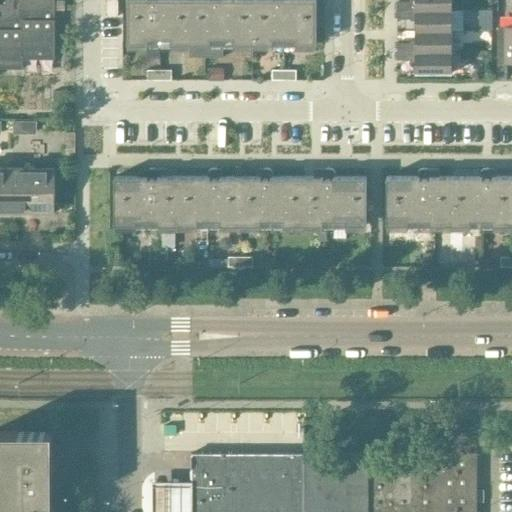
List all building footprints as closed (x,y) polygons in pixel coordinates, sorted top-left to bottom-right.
[(53,59),(53,0),(35,0),(22,0),(4,0),(4,10),(0,9),(0,68),(22,69),(22,59),(53,59)] [(117,0),(105,0),(106,16),(118,16),(117,0)] [(126,0),(127,44),(148,44),(148,39),(170,39),(170,44),(189,44),(189,0),(126,0)] [(189,0),(189,44),(189,57),(222,57),(222,39),(232,39),(232,44),(253,44),(252,0),(189,0)] [(252,0),(253,44),(273,44),(273,39),(295,39),(295,44),(316,44),(315,0),(252,0)] [(450,0),(414,0),(414,1),(396,1),(396,10),(451,10),(450,0)] [(451,10),(396,10),(396,18),(414,18),(414,31),(451,30),(451,10)] [(511,26),(496,27),(496,72),(506,72),(506,63),(511,63),(511,26)] [(451,30),(414,31),(414,43),(396,43),(396,52),(451,51),(451,30)] [(451,51),(396,52),(396,60),(414,60),(414,73),(451,73),(451,51)] [(159,70),(147,69),(147,80),(159,80),(159,70)] [(171,70),(159,70),(159,80),(171,80),(171,70)] [(271,80),(283,80),(284,70),(272,70),(271,80)] [(296,70),(284,70),(283,80),(296,80),(296,70)] [(64,91),(53,91),(53,113),(64,113),(64,91)] [(54,168),(0,168),(0,211),(54,212),(54,168)] [(159,169),(151,168),(149,169),(148,169),(147,170),(146,171),(145,172),(145,173),(145,177),(114,177),(114,225),(135,225),(135,220),(145,220),(145,225),(171,225),(172,177),(159,177),(159,169)] [(221,168),(213,168),(212,169),(211,169),(210,169),(209,170),(209,171),(208,172),(208,173),(208,177),(172,177),(171,225),(198,225),(198,220),(219,220),(219,225),(239,225),(240,176),(222,176),(221,168)] [(269,169),(268,169),(258,168),(258,176),(240,176),(239,225),(261,225),(261,220),(282,220),(282,225),(308,225),(309,177),(272,176),(272,174),(272,173),(272,172),(272,171),(270,170),(270,169),(269,169)] [(331,169),(330,169),(321,169),(321,177),(309,177),(308,225),(335,225),(335,220),(345,220),(345,225),(366,225),(366,177),(335,177),(335,173),(334,172),(334,171),(333,170),(332,169),(331,169)] [(431,169),(423,169),(422,169),(420,169),(419,170),(418,171),(418,172),(417,173),(417,174),(417,177),(386,177),(386,225),(407,225),(407,220),(417,220),(417,225),(443,225),(443,177),(431,177),(431,169)] [(494,169),(486,169),(484,169),(483,169),(482,170),(481,171),(480,172),(480,173),(480,174),(480,177),(443,177),(443,225),(470,225),(470,220),(492,220),(492,225),(511,225),(511,177),(494,177),(494,169)] [(228,257),(228,267),(239,267),(239,257),(228,257)] [(252,257),(239,257),(239,267),(252,267),(252,257)] [(500,257),(500,267),(511,267),(511,257),(500,257)] [(228,410),(189,411),(190,438),(228,438),(228,410)] [(51,511),(52,454),(52,431),(0,431),(0,511),(51,511)] [(192,453),(191,511),(303,511),(303,453),(192,453)] [(343,511),(344,453),(303,453),(303,511),(343,511)] [(367,511),(368,453),(344,453),(343,511),(367,511)] [(475,511),(476,453),(368,453),(367,511),(475,511)] [(190,511),(191,484),(151,484),(150,511),(190,511)]
